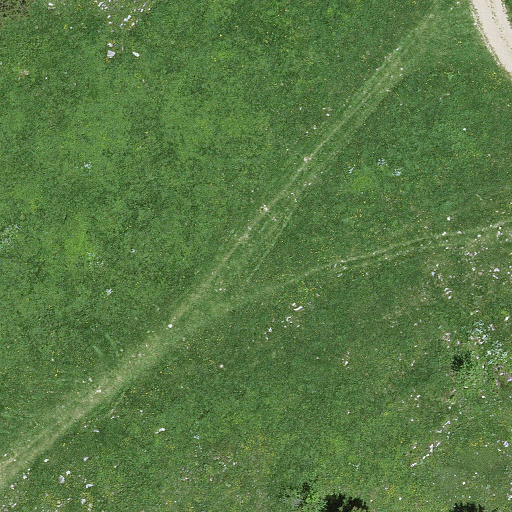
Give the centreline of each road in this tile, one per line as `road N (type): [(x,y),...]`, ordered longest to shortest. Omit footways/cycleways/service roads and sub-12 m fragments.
road 1 (track): [(137,374),(511,250)]
road 2 (track): [(0,481),(137,374)]
